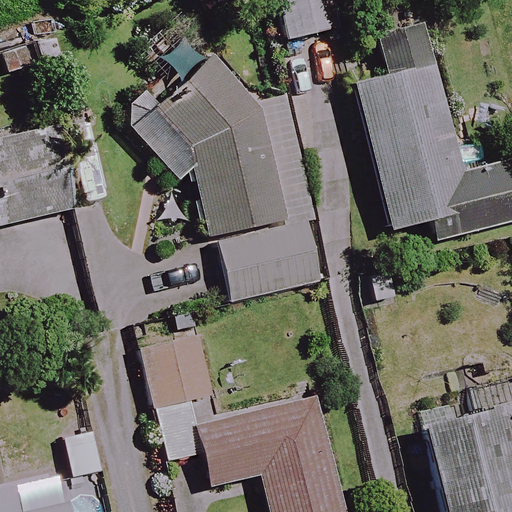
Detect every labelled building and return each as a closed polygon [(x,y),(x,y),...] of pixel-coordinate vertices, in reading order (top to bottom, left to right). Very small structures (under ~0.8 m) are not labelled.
[(306,0),(289,0),(272,1),(274,41),(309,38),(306,0)] [(457,181),(417,27),(369,40),(380,81),(344,90),(381,234),(420,224),(426,246),(511,223),(511,173),(510,167),(457,181)] [(257,113),(209,57),(151,108),(184,151),(205,240),(284,221),(257,113)] [(0,140),(0,224),(65,209),(46,129),(0,140)] [(310,285),(299,228),(208,248),(220,304),(310,285)] [(183,402),(210,396),(197,337),(133,352),(146,411),(159,466),(195,457),(204,491),(251,479),(258,511),(333,511),(306,401),(190,430),(183,402)] [(511,497),(511,390),(474,401),(478,416),(416,431),(436,511),(511,511),(511,505),(510,498),(511,497)] [(42,511),(6,511),(1,492),(0,492),(0,511),(56,511),(56,509),(42,511)]
